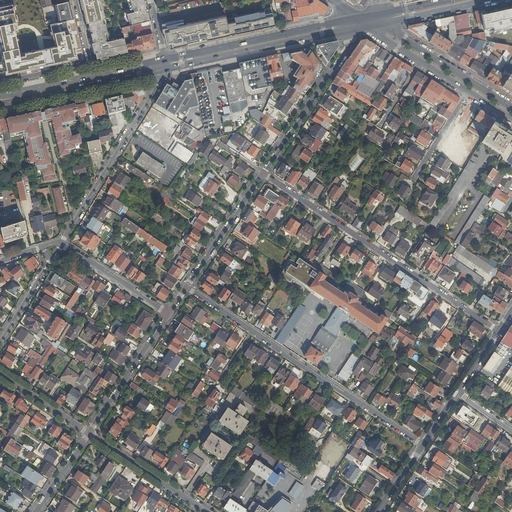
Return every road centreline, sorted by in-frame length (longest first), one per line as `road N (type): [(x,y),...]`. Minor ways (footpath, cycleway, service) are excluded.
road 1 (residential): [(185,287),(422,444)]
road 2 (residential): [(263,173),(499,331)]
road 3 (residential): [(61,242),(164,68)]
road 4 (primary): [(164,68),(358,28)]
road 5 (primary): [(356,16),(163,59)]
road 6 (residential): [(358,28),(263,173)]
road 7 (primary): [(0,104),(164,68)]
road 8 (tertiary): [(511,107),(379,24)]
road 9 (residential): [(167,313),(88,432)]
road 10 (residential): [(207,511),(88,432)]
road 11 (residential): [(263,173),(185,287)]
road 12 (residential): [(61,242),(167,313)]
road 13 (tertiary): [(365,27),(468,93)]
